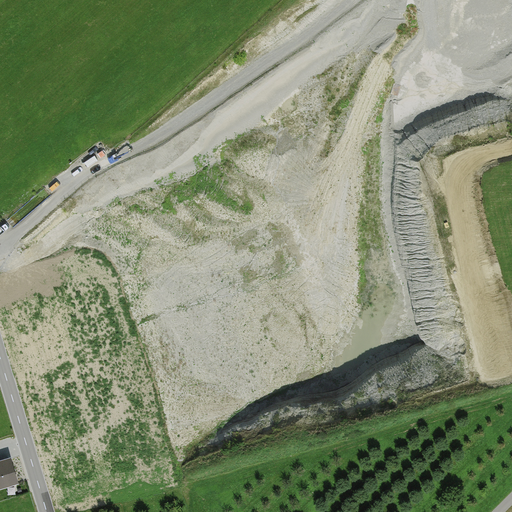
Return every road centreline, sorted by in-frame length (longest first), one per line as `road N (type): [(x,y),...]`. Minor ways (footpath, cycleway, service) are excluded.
road 1 (track): [(0,247),(100,162),(156,136),(321,29),(359,24),(376,44),(393,296),(368,322),(316,314)]
road 2 (track): [(100,162),(277,0)]
road 3 (tertiary): [(0,355),(47,511)]
